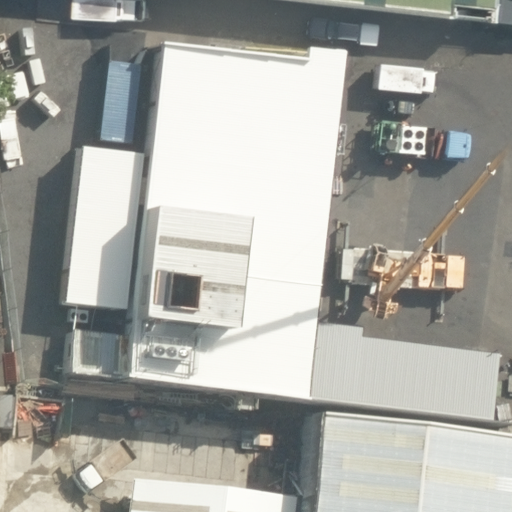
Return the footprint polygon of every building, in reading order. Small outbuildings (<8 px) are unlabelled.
[(511,0),(267,0),(484,23),(485,13),(511,15),(511,0)] [(511,15),(485,13),(484,23),(511,26),(511,15)] [(128,318),(120,391),(492,434),(500,359),(443,353),(444,349),(414,345),(414,350),(359,344),(360,334),(311,329),(341,60),(303,56),(302,69),(155,52),(142,161),(77,154),(59,310),(128,318)] [(506,511),(511,463),(511,446),(317,422),(306,511),(506,511)] [(291,511),(292,504),(128,486),(125,511),(291,511)]
